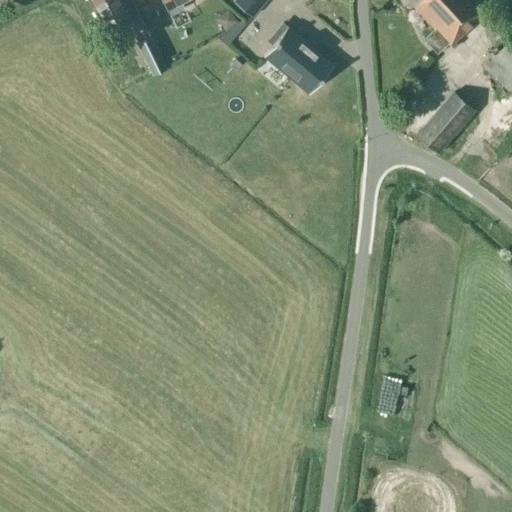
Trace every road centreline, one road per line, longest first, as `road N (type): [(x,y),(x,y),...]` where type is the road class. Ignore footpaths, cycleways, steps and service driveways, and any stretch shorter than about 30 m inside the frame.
road 1 (unclassified): [(326,511),(372,143)]
road 2 (unclassified): [(511,222),(434,164),(372,143)]
road 3 (unclassified): [(372,143),(359,0)]
